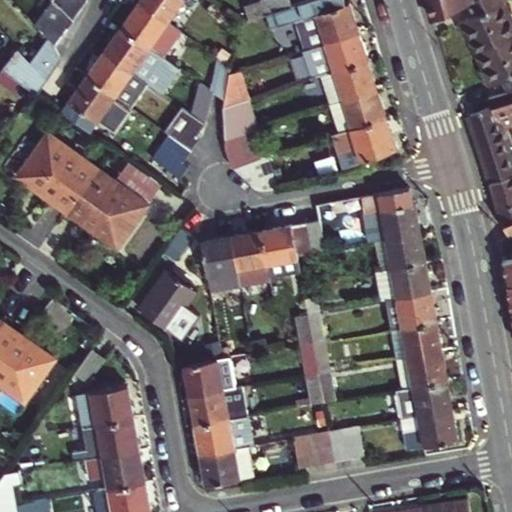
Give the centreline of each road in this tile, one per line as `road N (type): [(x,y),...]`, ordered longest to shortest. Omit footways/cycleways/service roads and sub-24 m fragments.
road 1 (residential): [(0,235),(144,345),(156,370),(182,511)]
road 2 (tertiary): [(509,462),(449,166)]
road 3 (residential): [(229,511),(509,462)]
road 4 (residential): [(222,188),(261,197),(449,166)]
road 5 (tertiary): [(449,166),(398,0)]
